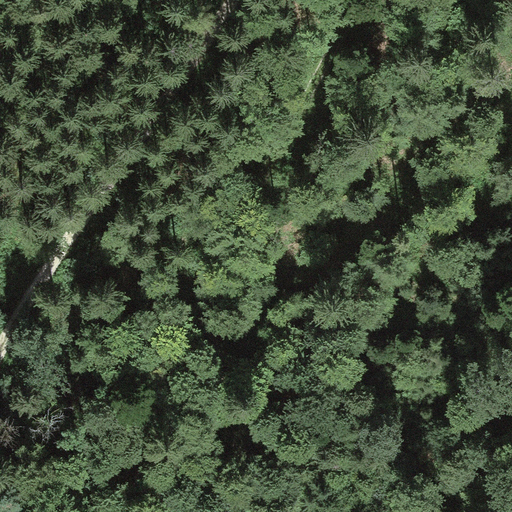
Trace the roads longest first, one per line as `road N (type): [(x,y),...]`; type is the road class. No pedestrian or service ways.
road 1 (track): [(111,511),(133,444),(349,0)]
road 2 (track): [(0,345),(232,0)]
